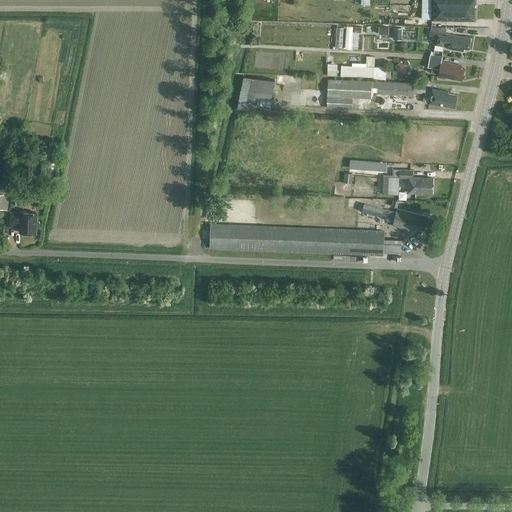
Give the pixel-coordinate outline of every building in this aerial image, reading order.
[(431,0),(431,20),(475,21),(475,0),(431,0)] [(466,49),(469,49),(471,38),(446,34),(446,27),(431,27),(430,36),(437,37),(435,45),(443,46),(444,43),(448,44),(447,48),(465,51),(466,49)] [(401,40),(402,28),(394,28),(394,40),(401,40)] [(442,56),(430,55),(428,67),(431,68),(430,72),(438,74),(437,77),(444,79),(445,77),(451,78),(462,80),(464,69),(461,69),(462,66),(441,61),(442,56)] [(408,72),(401,61),(395,65),(402,76),(408,72)] [(373,77),(374,77),(375,66),(366,66),(341,65),(341,76),(373,77)] [(374,77),(374,79),(386,79),(386,67),(375,66),(374,77)] [(275,101),(278,79),(245,75),(241,108),(263,111),(264,100),(275,101)] [(371,92),(372,81),(328,79),(327,98),(353,99),(371,99),(371,92)] [(377,95),(408,96),(414,96),(414,93),(414,83),(378,81),(377,93),(377,95)] [(414,83),(414,93),(425,93),(426,83),(414,83)] [(449,92),(432,89),(429,104),(442,106),(443,105),(455,108),(457,95),(448,93),(449,92)] [(352,105),(353,99),(327,98),(327,109),(352,110),(352,105)] [(40,174),(52,178),(56,163),(44,160),(40,174)] [(399,170),(399,177),(409,178),(408,193),(422,193),(422,192),(433,192),(434,179),(413,178),(413,170),(399,170)] [(353,174),(344,173),(343,182),(352,183),(353,174)] [(383,177),(383,194),(389,194),(399,195),(399,177),(390,177),(384,177),(383,177)] [(16,184),(14,196),(22,197),(24,186),(16,184)] [(0,209),(7,210),(10,189),(0,187),(0,209)] [(382,217),(384,209),(364,204),(362,212),(382,217)] [(393,222),(392,225),(412,230),(413,228),(424,230),(427,219),(426,219),(426,216),(396,209),(396,211),(393,222)] [(11,213),(10,226),(17,226),(17,225),(21,225),(20,233),(35,234),(37,213),(22,212),(22,214),(11,213)] [(384,253),(384,240),(385,231),(210,224),(209,248),(384,255),(384,253)] [(401,240),(384,240),(384,253),(401,253),(401,240)]
